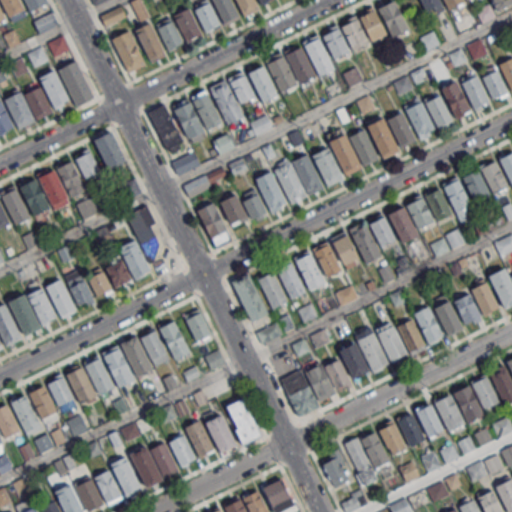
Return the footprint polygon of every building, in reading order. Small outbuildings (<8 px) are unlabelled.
[(0,0),(0,1),(8,17),(24,9),(19,0),(0,0)] [(24,0),(29,10),(46,2),(45,0),(24,0)] [(148,14),(140,0),(134,0),(130,2),(139,19),(148,14)] [(211,0),(221,21),(238,14),(231,0),(211,0)] [(235,0),(243,15),(258,8),(254,0),(235,0)] [(391,35),(408,27),(394,0),(392,0),(378,7),(391,35)] [(419,0),(440,0),(444,7),(427,15),(419,0)] [(444,0),(449,8),(464,0),(444,0)] [(490,0),(495,10),(511,2),(511,0),(490,0)] [(205,31),(219,23),(208,1),(193,8),(205,31)] [(125,15),(119,5),(99,16),(105,26),(125,15)] [(185,42),(200,35),(187,6),(172,13),(185,42)] [(370,41),(386,34),(373,8),(358,15),(370,41)] [(33,20),(39,34),(59,24),(51,11),(33,20)] [(167,49),(182,41),(169,15),(154,22),(167,49)] [(352,49),(368,41),(357,17),(340,25),(352,49)] [(149,22),(165,54),(151,61),(135,28),(149,22)] [(2,33),(9,47),(20,42),(13,27),(2,33)] [(333,57),(349,50),(337,27),(321,34),(333,57)] [(127,71),(143,63),(128,30),(112,37),(127,71)] [(427,51),(440,44),(432,30),(419,37),(427,51)] [(46,41),(54,57),(69,49),(61,34),(46,41)] [(320,76),(334,69),(319,36),(304,44),(320,76)] [(473,59),(488,52),(481,37),(465,44),(473,59)] [(26,52),(33,66),(48,59),(41,45),(26,52)] [(299,82),(315,74),(301,45),(285,53),(299,82)] [(454,66),(466,60),(460,48),(448,54),(454,66)] [(281,91),(297,83),(281,51),(265,59),(281,91)] [(510,90),(511,88),(511,55),(497,63),(510,90)] [(9,62),(16,76),(28,70),(22,56),(9,62)] [(75,105),(94,96),(77,59),(57,69),(75,105)] [(262,102),(277,95),(262,65),(248,72),(262,102)] [(348,86),(362,80),(356,66),(342,72),(348,86)] [(492,99),(508,91),(497,69),(481,77),(492,99)] [(68,100),(53,70),(39,77),(54,107),(68,100)] [(254,94),(240,101),(228,77),(243,70),(254,94)] [(474,108),(489,100),(476,74),(460,82),(474,108)] [(393,82),(398,93),(411,88),(407,76),(393,82)] [(226,123),(243,115),(225,77),(208,85),(226,123)] [(455,118),(471,110),(456,80),(440,88),(455,118)] [(36,119),(53,111),(40,85),(23,94),(36,119)] [(17,127),(33,119),(18,91),(3,98),(17,127)] [(207,92),(220,121),(206,128),(193,99),(207,92)] [(437,129),(453,122),(440,94),(425,102),(437,129)] [(0,133),(14,126),(0,99),(0,133)] [(187,138),(204,130),(189,101),(173,109),(187,138)] [(420,141),(430,135),(428,131),(434,128),(421,101),(405,109),(420,141)] [(165,148),(182,140),(164,103),(147,111),(165,148)] [(400,146),(416,138),(401,110),(386,118),(400,146)] [(271,129),(268,116),(250,120),(253,133),(271,129)] [(382,158),(399,150),(383,116),(366,124),(382,158)] [(363,166),(378,158),(363,129),(348,137),(363,166)] [(92,140),(110,131),(126,164),(108,173),(92,140)] [(212,141),(219,154),(235,145),(228,132),(212,141)] [(345,174),(361,167),(345,133),(329,140),(345,174)] [(327,185),(343,177),(328,145),(311,153),(327,185)] [(170,160),(176,174),(199,164),(193,150),(170,160)] [(511,187),(498,158),(511,150),(511,187)] [(85,177),(99,170),(89,151),(75,158),(85,177)] [(307,194),(322,187),(306,153),(291,160),(307,194)] [(70,197),(86,189),(71,160),(56,167),(70,197)] [(479,168),(495,160),(508,185),(492,193),(479,168)] [(291,205),(307,197),(289,162),(274,170),(291,205)] [(182,183),(187,196),(228,179),(223,167),(182,183)] [(51,205),(68,197),(54,169),(38,177),(51,205)] [(460,177),(477,169),(488,192),(472,200),(460,177)] [(271,214),(287,206),(270,172),(254,179),(271,214)] [(442,183),(456,177),(468,201),(453,208),(442,183)] [(33,214),(49,206),(34,178),(18,185),(33,214)] [(0,195),(14,224),(30,216),(15,187),(0,195)] [(424,195),(439,187),(452,211),(437,219),(424,195)] [(251,218),(266,211),(254,188),(240,195),(251,218)] [(230,223),(246,215),(234,189),(217,196),(230,223)] [(405,205),(422,196),(433,218),(417,227),(405,205)] [(81,217),(97,213),(93,198),(77,203),(81,217)] [(211,237),(227,229),(213,200),(196,208),(211,237)] [(0,228),(10,224),(0,201),(0,228)] [(159,243),(149,225),(155,222),(146,205),(126,215),(148,261),(154,258),(159,243)] [(387,213),(403,206),(417,234),(401,242),(387,213)] [(383,215),(394,237),(380,244),(369,222),(383,215)] [(350,233),(366,225),(374,240),(381,254),(365,263),(350,233)] [(331,240),(346,233),(357,257),(351,260),(343,264),(331,240)] [(151,271),(135,238),(119,247),(134,279),(151,271)] [(312,249),(326,242),(340,269),(325,276),(312,249)] [(436,248),(439,253),(447,249),(444,243),(436,248)] [(295,260),(310,253),(324,283),(309,290),(295,260)] [(122,258),(105,267),(115,287),(132,278),(122,258)] [(275,270),(289,262),(304,291),(291,298),(275,270)] [(503,308),(511,303),(511,281),(505,266),(487,275),(503,308)] [(380,273),(385,281),(393,277),(389,268),(380,273)] [(87,277),(97,296),(113,288),(103,269),(87,277)] [(256,279),(272,271),(286,301),(271,308),(256,279)] [(231,281),(247,273),(266,313),(250,321),(231,281)] [(60,315),(76,308),(61,277),(45,284),(60,315)] [(77,305),(94,298),(85,278),(69,286),(77,305)] [(483,315),(499,307),(485,279),(469,287),(483,315)] [(357,296),(352,284),(335,293),(341,305),(357,296)] [(56,315),(41,286),(27,293),(41,322),(56,315)] [(41,325),(25,292),(8,300),(24,333),(41,325)] [(463,324),(480,316),(468,292),(452,300),(463,324)] [(447,335),(462,328),(448,299),(432,307),(447,335)] [(21,335),(5,302),(0,304),(0,336),(4,344),(21,335)] [(316,316),(311,302),(298,307),(303,321),(316,316)] [(427,342),(443,334),(428,305),(412,313),(427,342)] [(195,339),(211,332),(199,307),(183,314),(195,339)] [(174,359),(190,350),(174,319),(158,328),(174,359)] [(408,352),(423,344),(411,319),(395,326),(408,352)] [(255,331),(261,343),(282,334),(276,322),(255,331)] [(389,360),(406,353),(393,324),(376,331),(389,360)] [(155,366),(169,358),(154,329),(139,337),(155,366)] [(388,363),(371,371),(356,339),(373,331),(388,363)] [(135,375),(151,366),(136,335),(119,343),(135,375)] [(309,350),(304,339),(292,344),(297,355),(309,350)] [(367,369),(354,341),(338,348),(351,377),(367,369)] [(117,386),(135,378),(117,344),(100,353),(117,386)] [(98,395),(114,387),(98,356),(82,364),(98,395)] [(334,388),(349,381),(339,358),(323,366),(334,388)] [(318,401),(335,392),(320,362),(303,370),(318,401)] [(487,371),(503,363),(511,380),(511,400),(504,404),(487,371)] [(78,404),(95,395),(81,366),(64,374),(78,404)] [(296,416),(318,405),(300,369),(278,379),(296,416)] [(57,404),(71,397),(61,376),(47,383),(57,404)] [(470,384),(485,376),(497,401),(483,408),(470,384)] [(452,392),(468,384),(482,414),(467,422),(452,392)] [(40,418),(56,410),(43,385),(27,393),(40,418)] [(433,402),(449,393),(464,422),(448,430),(433,402)] [(27,436),(42,428),(25,394),(10,402),(27,436)] [(242,445),(261,435),(242,397),(227,405),(238,427),(234,429),(242,445)] [(0,431),(3,437),(19,428),(6,403),(0,406),(0,431)] [(414,411),(430,403),(444,430),(428,438),(414,411)] [(65,420),(75,436),(87,428),(78,412),(65,420)] [(219,451),(235,444),(220,413),(204,421),(219,451)] [(396,421),(410,413),(424,439),(410,446),(396,421)] [(498,436),(511,428),(511,426),(507,417),(492,424),(498,436)] [(198,457),(213,450),(199,419),(184,426),(198,457)] [(377,430),(394,422),(406,447),(390,456),(377,430)] [(373,430),(388,459),(373,467),(358,438),(373,430)] [(179,466),(194,458),(183,434),(167,441),(179,466)] [(356,472),(370,466),(356,436),(342,442),(356,472)] [(164,441),(148,449),(160,474),(176,467),(164,441)] [(508,465),(511,463),(511,444),(500,451),(508,465)] [(146,488),(162,480),(145,445),(129,453),(146,488)] [(456,458),(453,445),(441,449),(445,461),(456,458)] [(320,460),(329,456),(326,451),(337,446),(352,477),(334,486),(320,460)] [(0,458),(0,472),(11,468),(6,456),(0,458)] [(125,495),(140,488),(125,456),(110,463),(125,495)] [(467,467),(472,480),(486,474),(481,461),(467,467)] [(105,503),(120,496),(108,469),(92,476),(105,503)] [(86,511),(104,504),(90,477),(73,485),(86,511)] [(507,511),(494,485),(510,477),(511,481),(511,511),(510,511),(507,511)] [(274,511),(262,487),(281,478),(294,504),(277,511),(274,511)] [(447,493),(442,481),(428,488),(434,500),(447,493)] [(64,511),(81,511),(69,483),(54,490),(64,511)] [(248,511),(267,511),(257,489),(241,497),(248,511)] [(339,501),(345,511),(347,511),(366,501),(359,489),(339,501)] [(484,511),(476,497),(491,489),(503,511),(484,511)] [(226,511),(247,511),(240,496),(223,504),(226,511)] [(388,505),(391,511),(411,511),(412,511),(405,497),(388,505)] [(461,511),(458,505),(473,498),(480,511),(461,511)] [(41,511),(59,511),(53,500),(39,507),(41,511)]
